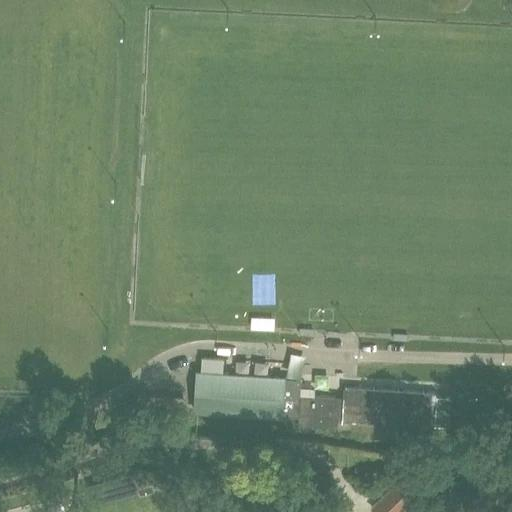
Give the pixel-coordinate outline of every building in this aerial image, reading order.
[(195,397),(194,410),(298,416),(298,425),(338,427),(338,420),(339,403),(337,398),(336,396),(315,395),(300,394),(301,386),(301,379),(223,374),(224,359),(202,357),(201,372),(197,372),(195,397)] [(344,386),(342,420),(435,426),(437,392),(344,386)] [(439,395),(437,426),(447,427),(449,395),(439,395)] [(284,501),(307,485),(295,468),(273,483),(284,501)] [(188,491),(206,511),(213,511),(225,501),(203,478),(188,491)] [(400,511),(418,494),(401,478),(370,509),(373,511),(400,511)]
